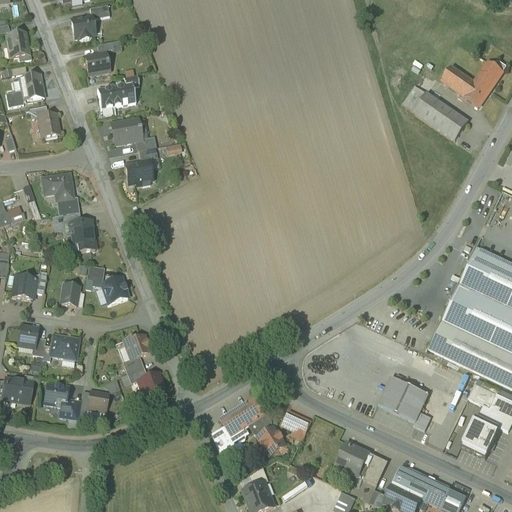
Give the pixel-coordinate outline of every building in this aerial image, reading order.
[(90,0),(59,0),(61,8),(70,6),(71,9),(82,7),(81,4),(91,2),(90,0)] [(107,8),(89,11),(91,20),(92,23),(109,19),(107,8)] [(91,20),(80,22),(78,25),(71,26),(74,41),(79,40),(79,41),(81,43),(88,42),(90,39),(90,38),(94,37),(92,23),(91,20)] [(25,36),(5,39),(10,62),(29,59),(25,36)] [(476,39),(469,51),(475,54),(482,43),(476,39)] [(119,44),(97,48),(98,55),(120,51),(120,53),(121,53),(119,44)] [(471,55),(464,50),(455,63),(454,65),(464,72),(468,66),(465,64),(471,55)] [(105,56),(84,60),(88,79),(109,75),(105,56)] [(493,69),(487,64),(473,84),(488,95),(506,69),(497,63),(493,69)] [(25,69),(10,72),(11,79),(26,76),(25,69)] [(473,84),(451,69),(440,84),(478,110),(488,95),(473,84)] [(39,77),(19,81),(21,94),(23,105),(24,105),(24,104),(32,103),(44,101),(39,77)] [(137,79),(123,81),(124,88),(131,87),(132,90),(139,89),(137,79)] [(124,88),(110,91),(114,111),(121,109),(121,110),(128,108),(134,107),(135,107),(132,90),(131,87),(124,88)] [(468,125),(415,89),(402,107),(455,143),(468,125)] [(110,91),(97,93),(96,93),(100,114),(101,113),(114,111),(110,91)] [(21,94),(5,97),(8,111),(23,108),(23,105),(21,94)] [(45,109),(29,112),(31,122),(38,121),(38,120),(47,118),(45,109)] [(47,118),(38,120),(38,121),(41,141),(59,138),(55,117),(47,118)] [(138,122),(111,127),(115,148),(135,144),(142,143),(141,142),(140,134),(140,132),(139,132),(138,122)] [(11,139),(4,142),(7,154),(15,152),(11,139)] [(154,140),(141,142),(142,143),(135,144),(137,154),(155,151),(156,151),(154,140)] [(178,147),(165,148),(166,157),(179,156),(178,147)] [(155,151),(137,154),(137,155),(138,154),(140,164),(150,162),(150,163),(157,161),(155,151)] [(141,166),(125,169),(128,188),(141,185),(142,189),(150,187),(149,184),(152,184),(150,174),(152,174),(150,163),(150,162),(140,164),(141,166)] [(69,178),(42,182),(44,198),(55,197),(56,204),(72,202),(69,178)] [(34,204),(29,188),(22,191),(27,206),(34,204)] [(9,227),(2,207),(0,208),(0,221),(3,229),(9,227)] [(78,209),(65,210),(66,218),(79,216),(78,209)] [(65,210),(57,212),(58,219),(66,218),(65,210)] [(90,224),(80,225),(79,216),(66,218),(58,219),(54,220),(56,232),(68,230),(72,256),(67,257),(95,253),(90,224)] [(511,391),(511,267),(476,251),(427,352),(511,391)] [(8,264),(0,262),(0,280),(5,281),(8,264)] [(104,272),(88,269),(86,283),(91,284),(91,290),(102,291),(101,288),(104,272)] [(46,280),(35,278),(35,283),(33,296),(43,298),(46,280)] [(35,283),(15,280),(12,300),(32,303),(33,296),(35,283)] [(122,288),(120,281),(101,288),(102,291),(108,308),(127,301),(125,295),(126,295),(123,288),(122,288)] [(79,291),(63,288),(60,307),(76,310),(79,291)] [(37,332),(20,329),(17,349),(33,352),(34,352),(36,341),(37,332)] [(78,343),(53,339),(51,350),(50,359),(75,363),(78,343)] [(138,342),(137,339),(123,344),(130,363),(139,360),(150,356),(144,340),(138,342)] [(45,342),(36,341),(34,352),(33,352),(32,359),(42,360),(44,349),(45,342)] [(51,350),(44,349),(42,360),(42,364),(49,365),(50,359),(51,350)] [(139,360),(130,363),(122,366),(127,378),(143,371),(139,360)] [(143,371),(127,378),(130,387),(137,385),(137,384),(147,380),(143,371)] [(147,380),(137,384),(137,385),(143,401),(164,393),(158,376),(147,380)] [(428,398),(391,380),(378,408),(415,426),(419,416),(428,398)] [(32,386),(5,382),(5,385),(2,400),(2,404),(29,408),(32,386)] [(115,384),(104,387),(106,396),(118,394),(115,384)] [(68,391),(46,388),(43,407),(61,410),(59,420),(68,422),(68,416),(66,416),(67,407),(65,407),(66,403),(68,391)] [(496,398),(475,388),(468,402),(483,409),(490,412),(496,398)] [(108,398),(89,395),(88,407),(87,412),(105,415),(108,398)] [(483,409),(477,421),(500,431),(508,435),(511,426),(511,405),(496,398),(490,412),(483,409)] [(254,400),(220,422),(224,430),(211,438),(223,467),(242,456),(243,450),(240,446),(244,443),(245,438),(248,437),(244,431),(255,424),(258,429),(258,432),(260,435),(263,437),(268,434),(269,430),(271,429),(270,427),(271,426),(267,420),(265,420),(264,418),(265,418),(254,400)] [(81,406),(66,403),(65,407),(67,407),(66,416),(68,416),(68,422),(78,423),(81,406)] [(88,407),(81,406),(78,423),(85,424),(87,412),(88,407)] [(310,425),(289,414),(282,429),(295,435),(293,439),(301,444),(310,425)] [(430,421),(419,416),(415,426),(413,429),(424,434),(430,421)] [(477,421),(475,419),(460,450),(485,462),(500,431),(477,421)] [(275,435),(270,432),(268,434),(263,437),(257,440),(270,459),(279,453),(281,456),(282,456),(287,453),(287,452),(281,442),(282,442),(278,436),(278,437),(276,435),(275,435)] [(367,455),(346,445),(335,469),(356,479),(362,466),(367,455)] [(374,458),(367,455),(362,466),(368,469),(374,458)] [(374,458),(368,469),(362,466),(356,479),(376,488),(387,465),(374,458)] [(461,511),(466,501),(400,469),(391,488),(391,489),(421,503),(440,511),(461,511)] [(263,471),(250,479),(254,489),(263,485),(264,486),(268,484),(263,471)] [(254,489),(243,493),(244,495),(243,497),(245,502),(247,503),(250,511),(267,511),(273,510),(264,486),(263,485),(254,489)] [(421,503),(391,489),(386,499),(383,506),(385,507),(396,511),(414,511),(415,511),(417,510),(421,503)] [(386,499),(379,495),(374,508),(382,511),(385,507),(383,506),(386,499)] [(339,501),(333,511),(344,511),(348,505),(339,501)]
